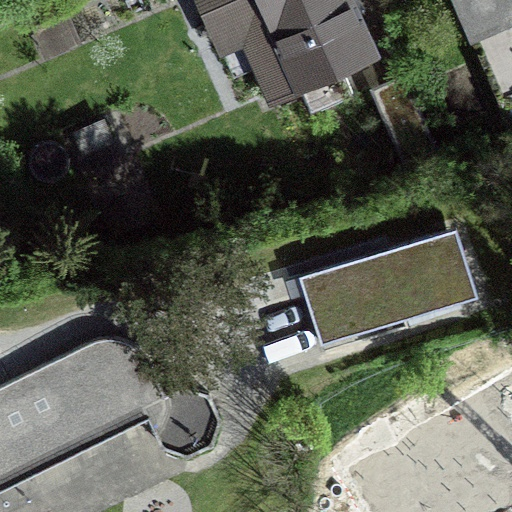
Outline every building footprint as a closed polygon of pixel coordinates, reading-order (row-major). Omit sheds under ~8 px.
[(202,0),(237,76),(256,68),(270,99),(298,86),(309,109),(348,92),(338,69),(369,55),(349,10),(344,0),(202,0)] [(511,0),(451,0),(468,40),(509,134),(511,132),(511,0)] [(435,151),(404,81),(370,96),(401,166),(435,151)] [(111,233),(161,212),(134,146),(84,167),(111,233)] [(318,345),(475,295),(453,227),(296,277),(318,345)] [(0,489),(148,416),(161,443),(186,451),(214,438),(222,413),(210,388),(184,380),(167,390),(143,344),(125,336),(115,333),(104,333),(90,339),(0,382),(0,489)]
